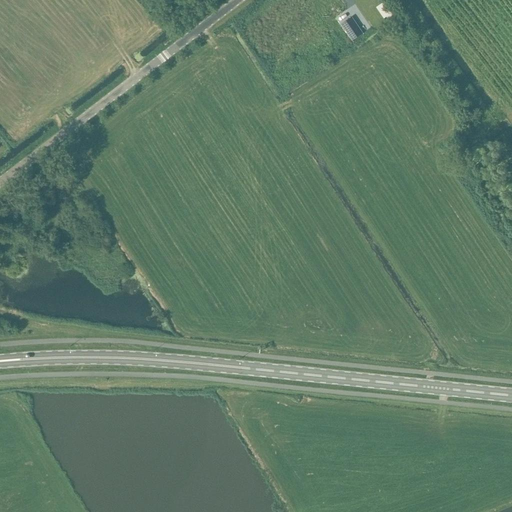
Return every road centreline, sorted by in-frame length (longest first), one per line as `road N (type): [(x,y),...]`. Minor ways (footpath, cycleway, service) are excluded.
road 1 (primary): [(511,395),(112,358),(0,362)]
road 2 (unclassified): [(0,180),(234,0)]
